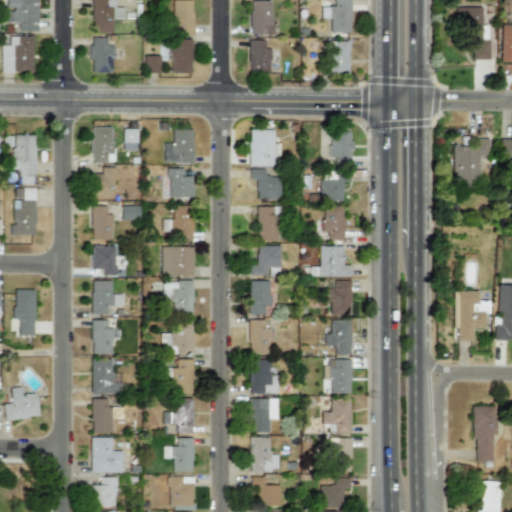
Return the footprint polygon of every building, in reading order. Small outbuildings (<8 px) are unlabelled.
[(35,0),(4,0),(4,9),(4,22),(17,22),(17,31),(35,31),(35,0)] [(113,7),(113,0),(90,0),(90,32),(110,33),(111,18),(121,19),(122,8),(113,7)] [(190,35),(191,0),(170,0),(170,34),(190,35)] [(349,32),(348,0),(332,0),(333,6),(319,7),(320,19),(328,19),(328,33),(349,32)] [(248,34),(269,35),(270,1),(249,1),(248,34)] [(471,60),(488,60),(487,25),(480,25),(480,6),(454,7),(454,29),(462,29),(462,43),(470,43),(471,60)] [(0,71),(31,72),(32,36),(8,36),(8,45),(0,45),(0,71)] [(105,38),(89,37),(89,72),(110,72),(110,46),(105,46),(105,38)] [(168,73),(189,73),(189,39),(173,39),(174,47),(168,47),(168,73)] [(267,73),(267,48),(263,48),(263,40),(246,41),(247,73),(267,73)] [(326,73),(347,73),(347,41),(326,42),(326,73)] [(157,73),(158,56),(143,56),(142,73),(157,73)] [(110,127),(88,127),(89,162),(110,161),(110,127)] [(161,143),(161,163),(190,162),(189,128),(169,129),(170,142),(161,143)] [(120,150),(134,150),(134,129),(120,129),(120,150)] [(246,166),(272,165),(271,129),(246,130),(246,166)] [(349,159),(348,132),(327,132),(327,159),(349,159)] [(16,184),(32,184),(32,134),(10,134),(10,169),(16,169),(16,184)] [(450,144),(449,181),(477,182),(478,156),(488,157),(488,138),(459,138),(459,144),(450,144)] [(511,140),(498,140),(497,166),(511,166),(511,140)] [(115,196),(114,166),(99,167),(99,173),(89,173),(90,196),(115,196)] [(181,168),(166,168),(165,196),(189,196),(190,176),(181,176),(181,168)] [(247,169),(247,179),(254,179),(254,199),(277,198),(276,168),(247,169)] [(318,200),(340,200),(340,181),(346,181),(346,171),(318,171),(318,200)] [(32,187),(12,188),(12,199),(10,199),(10,224),(7,224),(8,235),(33,234),(32,187)] [(119,206),(119,220),(136,220),(136,205),(119,206)] [(254,241),(277,240),(276,205),(254,206),(254,241)] [(88,239),(109,240),(110,214),(104,214),(104,206),(89,206),(88,239)] [(325,240),(340,240),(340,206),(319,206),(320,232),(325,231),(325,240)] [(159,218),(159,231),(170,231),(170,240),(189,240),(189,208),(170,207),(169,218),(159,218)] [(264,276),(277,276),(277,244),(254,245),(254,264),(247,264),(247,275),(264,274),(264,276)] [(88,269),(99,269),(99,275),(113,275),(113,246),(88,245),(88,269)] [(316,267),(309,267),(309,276),(348,275),(347,264),(341,264),(340,245),(316,246),(316,267)] [(158,275),(190,275),(191,246),(159,246),(158,275)] [(109,280),(87,280),(88,314),(105,314),(105,305),(109,305),(109,280)] [(159,300),(170,300),(169,314),(189,314),(190,281),(160,280),(159,300)] [(246,315),(262,314),(262,305),(268,305),(267,280),(246,280),(246,315)] [(348,280),(327,280),(326,314),(348,315),(348,280)] [(491,341),(511,341),(511,286),(496,286),(495,316),(491,316),(491,341)] [(31,335),(31,289),(11,289),(10,319),(15,319),(15,335),(31,335)] [(470,341),(470,328),(482,328),(483,311),(473,311),(474,292),(452,291),(451,341),(470,341)] [(267,354),(268,328),(262,328),(262,320),(246,319),(246,353),(267,354)] [(347,319),(328,319),(327,332),(322,332),(322,345),(332,345),(332,354),(347,354),(347,319)] [(104,320),(88,320),(89,353),(109,353),(109,328),(104,328),(104,320)] [(158,332),(157,345),(167,345),(167,352),(190,352),(190,323),(170,323),(170,333),(158,332)] [(190,392),(189,358),(173,359),(173,367),(160,367),(161,379),(170,379),(170,393),(190,392)] [(247,393),(275,392),(275,385),(266,385),(265,359),(246,359),(247,393)] [(328,393),(348,393),(347,359),(322,359),(322,379),(327,379),(328,393)] [(8,403),(1,403),(1,419),(36,417),(35,393),(18,394),(18,387),(8,387),(8,403)] [(108,398),(88,398),(89,432),(109,432),(108,398)] [(274,398),(246,398),(246,432),(266,432),(266,419),(275,419),(274,398)] [(348,432),(347,399),(327,399),(327,411),(321,412),(321,432),(348,432)] [(174,432),(189,432),(189,400),(167,400),(167,424),(174,424),(174,432)] [(471,462),(490,461),(489,435),(493,435),(492,406),(470,406),(471,462)] [(87,472),(120,472),(120,451),(109,451),(109,437),(88,436),(87,472)] [(189,471),(189,438),(173,437),(173,446),(160,445),(160,458),(169,458),(169,471),(189,471)] [(247,471),(276,471),(276,453),(267,454),(267,437),(246,437),(247,471)] [(347,472),(349,438),(328,437),(327,471),(347,472)] [(112,476),(98,476),(98,485),(87,485),(88,505),(113,505),(112,476)] [(166,494),(166,506),(190,506),(190,477),(162,476),(161,494),(166,494)] [(277,505),(276,476),(247,477),(248,489),(254,488),(254,505),(277,505)] [(347,488),(347,477),(331,477),(332,485),(316,485),(317,507),(340,507),(339,488),(347,488)] [(495,511),(496,481),(476,481),(474,511),(495,511)]
